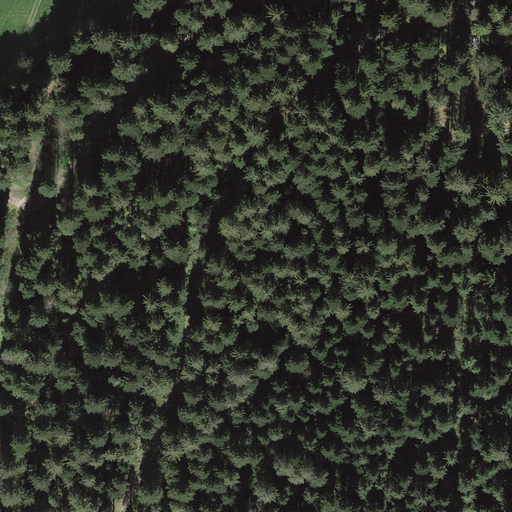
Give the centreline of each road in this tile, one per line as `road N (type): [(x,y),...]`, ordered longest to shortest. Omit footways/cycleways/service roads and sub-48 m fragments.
road 1 (track): [(123,511),(176,377),(198,280),(260,141),(315,79),(360,45),(446,22),(478,0)]
road 2 (track): [(239,0),(117,99),(50,196),(33,203),(0,194)]
